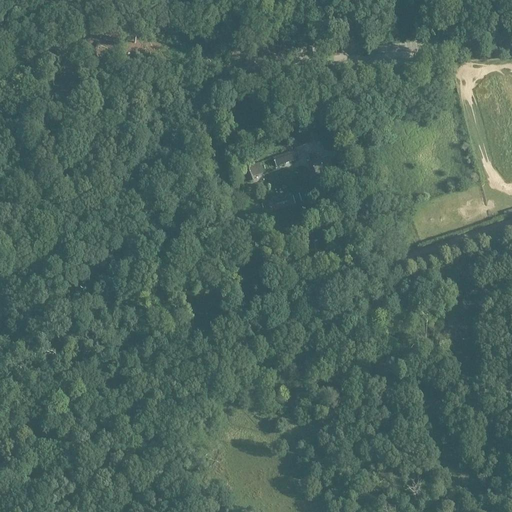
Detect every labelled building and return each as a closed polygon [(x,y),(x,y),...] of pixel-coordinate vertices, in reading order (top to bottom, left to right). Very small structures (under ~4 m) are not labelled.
[(297,149),(273,158),(276,167),(300,159),(297,149)] [(316,179),(333,173),(328,159),(318,162),(315,155),(308,157),(316,179)] [(254,178),(263,175),(258,162),(244,167),(250,183),(255,181),(254,178)] [(301,203),(301,201),(299,195),(292,197),(295,205),(301,203)] [(289,207),(288,200),(270,202),(271,209),(289,207)]
